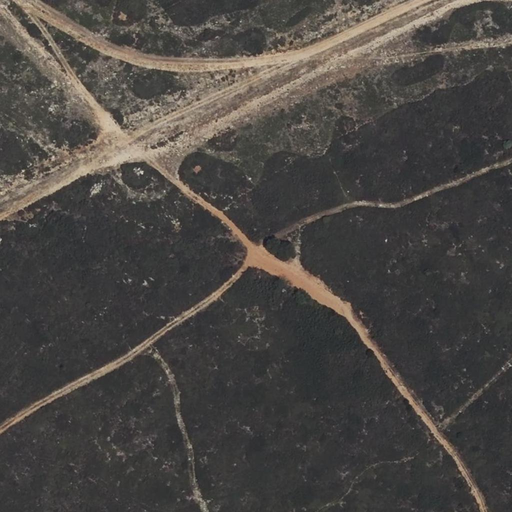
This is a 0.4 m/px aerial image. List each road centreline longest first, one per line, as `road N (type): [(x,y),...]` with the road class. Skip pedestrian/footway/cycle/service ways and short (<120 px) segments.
road 1 (track): [(120,147),(462,0)]
road 2 (track): [(32,3),(112,51),(176,66),(339,53)]
road 3 (track): [(258,246),(180,321),(0,429)]
road 4 (track): [(120,147),(27,0)]
road 5 (track): [(0,206),(120,147)]
